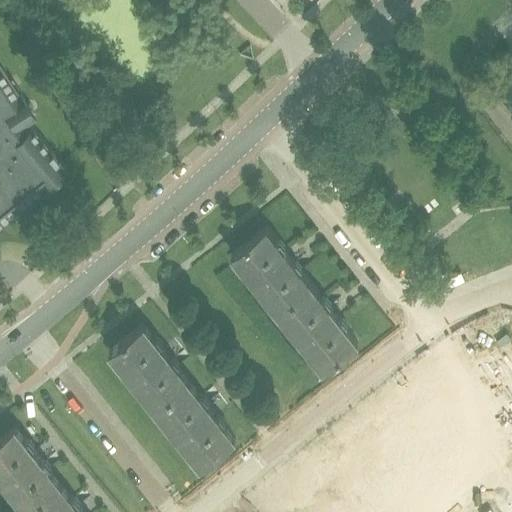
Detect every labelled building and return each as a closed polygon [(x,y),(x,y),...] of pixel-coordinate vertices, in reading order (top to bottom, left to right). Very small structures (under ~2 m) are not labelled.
[(0,218),(63,167),(24,120),(33,114),(0,63),(0,218)] [(303,270),(295,261),(293,257),(291,258),(285,251),(287,250),(276,237),(275,238),(265,225),(231,252),(242,266),(243,265),(268,296),(267,297),(277,310),(311,283),(302,271),(303,270)] [(333,307),(330,304),(322,294),(321,295),(311,283),(277,310),(288,324),(289,323),(314,354),(313,355),(324,369),(358,341),(348,329),(349,328),(339,315),(337,316),(331,308),(333,307)] [(180,368),(172,358),(169,355),(168,356),(162,348),(163,347),(153,334),(152,335),(142,323),(108,350),(119,364),(120,363),(145,394),(144,395),(154,408),(188,381),(178,369),(180,368)] [(209,405),(207,402),(199,392),(198,393),(188,381),(154,408),(165,421),(166,420),(191,452),(190,452),(201,466),(235,439),(224,426),(226,425),(215,412),(214,413),(208,406),(209,405)] [(429,411),(459,450),(496,422),(466,382),(429,411)] [(51,471),(43,460),(41,458),(40,459),(34,451),(35,450),(25,437),(23,438),(13,426),(0,436),(0,476),(16,497),(15,498),(26,511),(60,484),(50,472),(51,471)] [(81,508),(79,504),(71,495),(69,496),(60,484),(26,511),(82,511),(80,509),(81,508)]
